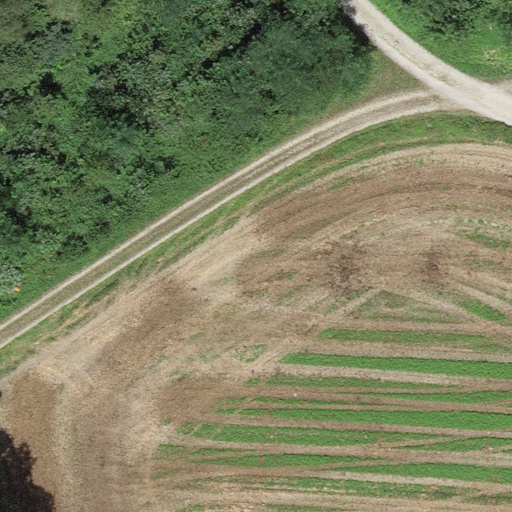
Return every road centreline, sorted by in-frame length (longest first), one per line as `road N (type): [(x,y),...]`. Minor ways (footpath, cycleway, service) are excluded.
road 1 (track): [(449,96),(185,214),(0,331)]
road 2 (track): [(511,122),(449,96),(342,0)]
